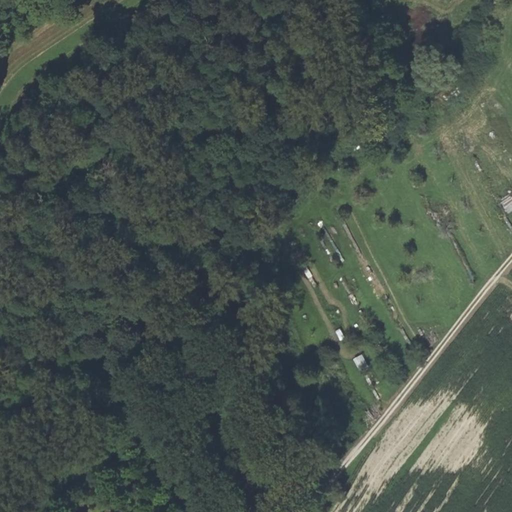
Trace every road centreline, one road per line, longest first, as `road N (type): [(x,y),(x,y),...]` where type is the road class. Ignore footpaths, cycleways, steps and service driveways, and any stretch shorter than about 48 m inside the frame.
road 1 (track): [(511,261),(307,511)]
road 2 (track): [(28,78),(158,0)]
